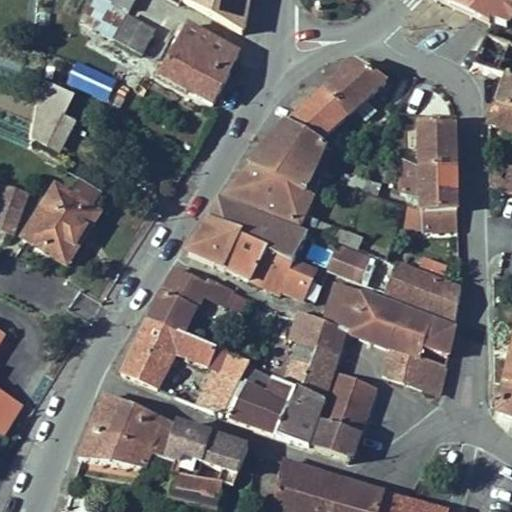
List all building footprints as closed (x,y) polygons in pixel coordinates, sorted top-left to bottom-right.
[(102,0),(127,13),(133,0),(102,0)] [(180,0),(180,1),(243,35),(249,0),(180,0)] [(462,0),(432,0),(488,26),(490,28),(500,31),(511,18),(511,11),(482,2),(474,12),(462,1),(462,0)] [(511,0),(462,0),(462,1),(474,12),(482,2),(511,11),(511,0)] [(113,41),(123,22),(94,6),(83,24),(113,41)] [(153,35),(125,19),(123,22),(113,41),(140,56),(153,35)] [(236,55),(186,28),(158,77),(210,106),(215,98),(226,77),(236,55)] [(511,51),(485,39),(472,67),(504,81),(493,107),(511,113),(511,51)] [(74,64),(65,87),(108,102),(116,79),(74,64)] [(336,81),(339,84),(325,98),(350,115),(383,84),(353,66),(336,81)] [(336,81),(321,95),(325,98),(339,84),(336,81)] [(350,115),(325,98),(321,95),(302,112),(287,126),(292,128),(318,143),(350,115)] [(486,125),(511,135),(511,113),(493,107),(486,125)] [(30,140),(46,149),(50,139),(61,119),(35,108),(30,140)] [(61,119),(50,139),(61,144),(71,125),(61,119)] [(453,123),(416,126),(418,170),(419,171),(450,168),(448,150),(453,149),(453,123)] [(249,168),(304,192),(306,187),(324,147),(318,143),(292,128),(287,126),(249,168)] [(312,233),(316,223),(301,217),(314,190),(306,187),(304,192),(249,168),(221,197),(312,233)] [(419,171),(418,170),(419,214),(450,211),(450,194),(454,194),(453,168),(450,168),(419,171)] [(511,168),(510,168),(506,183),(503,194),(511,196),(511,168)] [(318,178),(326,181),(328,176),(320,173),(318,178)] [(488,188),(503,194),(506,183),(487,176),(488,188)] [(365,195),(368,185),(349,178),(345,188),(365,195)] [(24,196),(3,189),(0,198),(0,230),(10,235),(24,196)] [(97,216),(54,189),(22,240),(58,263),(77,233),(84,237),(97,216)] [(450,194),(450,211),(419,214),(420,232),(455,231),(454,194),(450,194)] [(291,265),(294,259),(305,237),(250,219),(217,203),(205,222),(242,237),(221,272),(247,284),(253,276),(270,284),(266,293),(277,298),(279,294),(291,265)] [(185,255),(221,272),(242,237),(205,222),(185,255)] [(312,233),(317,235),(321,225),(316,223),(312,233)] [(317,235),(340,244),(344,234),(321,225),(317,235)] [(65,267),(84,237),(77,233),(58,263),(65,267)] [(353,249),(357,239),(344,234),(340,244),(353,249)] [(325,265),(331,250),(311,243),(306,259),(325,265)] [(310,273),(312,267),(294,259),(291,265),(310,273)] [(395,268),(383,296),(400,302),(454,323),(459,293),(456,292),(395,268)] [(231,313),(239,297),(207,284),(206,287),(174,272),(164,286),(155,302),(147,318),(145,322),(180,337),(200,296),(231,313)] [(247,284),(266,293),(270,284),(253,276),(247,284)] [(342,335),(346,337),(358,296),(333,287),(322,324),(342,335)] [(346,337),(368,345),(380,304),(358,296),(346,337)] [(368,345),(389,352),(389,349),(400,312),(380,304),(368,345)] [(389,349),(418,362),(420,352),(446,359),(451,331),(400,312),(389,349)] [(297,315),(295,321),(294,324),(288,342),(314,350),(335,356),(342,335),(322,324),(297,315)] [(173,355),(206,369),(214,351),(180,337),(145,322),(119,376),(154,391),(173,355)] [(437,397),(443,370),(418,362),(389,349),(389,352),(381,378),(437,397)] [(511,349),(503,386),(511,388),(511,349)] [(314,350),(307,370),(298,392),(320,401),(335,356),(314,350)] [(446,359),(420,352),(418,362),(443,370),(446,359)] [(248,365),(227,357),(216,376),(238,385),(245,370),(248,365)] [(275,437),(295,391),(298,392),(307,370),(290,364),(282,387),(269,381),(261,397),(243,388),(226,421),(275,437)] [(245,370),(238,385),(243,388),(261,397),(269,381),(245,370)] [(238,385),(216,376),(212,375),(195,408),(221,419),(238,385)] [(337,376),(321,425),(358,437),(374,390),(337,376)] [(495,414),(511,420),(511,388),(503,386),(495,414)] [(323,402),(320,401),(298,392),(295,391),(275,437),(306,448),(323,402)] [(19,408),(6,399),(0,408),(0,438),(19,408)] [(158,506),(166,500),(168,488),(167,487),(170,476),(174,466),(162,461),(114,442),(128,410),(103,400),(71,474),(105,476),(123,495),(140,500),(158,506)] [(171,436),(173,429),(128,410),(114,442),(162,461),(171,436)] [(350,462),(358,437),(321,425),(313,450),(350,462)] [(197,437),(173,429),(171,436),(194,444),(197,437)] [(162,461),(174,466),(176,461),(200,469),(209,441),(197,437),(194,444),(171,436),(162,461)] [(219,444),(209,441),(200,469),(218,475),(214,485),(222,486),(231,488),(242,460),(216,452),(219,444)] [(245,453),(219,444),(216,452),(242,460),(245,453)] [(271,511),(292,511),(299,471),(281,465),(271,511)] [(431,511),(299,471),(292,511),(431,511)] [(199,508),(199,510),(209,511),(215,511),(222,486),(214,485),(170,476),(167,487),(168,488),(166,500),(199,508)]
